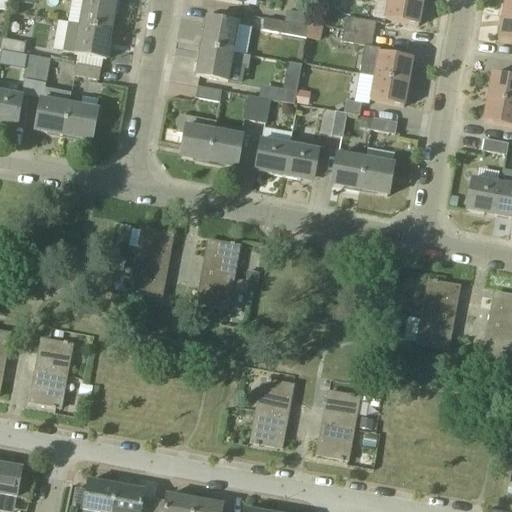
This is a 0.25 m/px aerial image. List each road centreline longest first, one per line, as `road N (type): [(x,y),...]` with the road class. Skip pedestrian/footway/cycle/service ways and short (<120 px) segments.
road 1 (residential): [(420,244),(129,190)]
road 2 (residential): [(338,501),(64,451)]
road 3 (residential): [(420,244),(463,0)]
road 4 (residential): [(129,190),(164,0)]
road 5 (residential): [(129,190),(0,166)]
